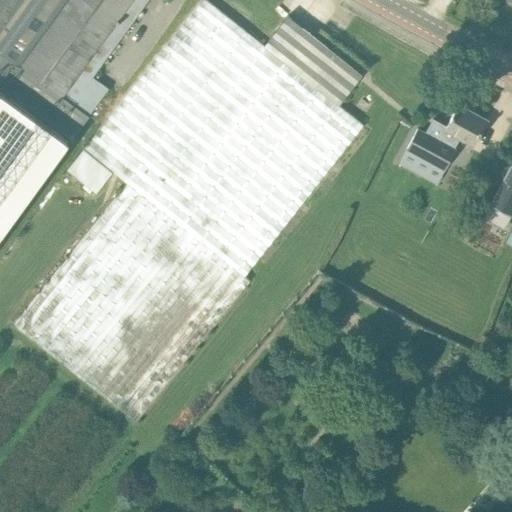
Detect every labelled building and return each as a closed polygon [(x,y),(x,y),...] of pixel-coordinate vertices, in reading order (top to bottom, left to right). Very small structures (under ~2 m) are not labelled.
[(0,0),(0,234),(68,141),(0,92),(0,79),(1,78),(76,133),(89,115),(108,88),(93,76),(147,0),(0,0)] [(264,44),(207,0),(200,0),(84,148),(128,184),(15,325),(135,421),(249,280),(244,276),(364,124),(338,104),(363,73),(288,14),(264,44)] [(436,163),(445,168),(457,148),(451,145),(456,135),(474,145),(488,120),(459,104),(447,126),(433,119),(426,133),(417,128),(407,147),(416,152),(409,165),(429,176),(436,163)] [(96,194),(111,174),(83,151),(67,171),(96,194)] [(511,165),(490,204),(511,216),(511,165)]
